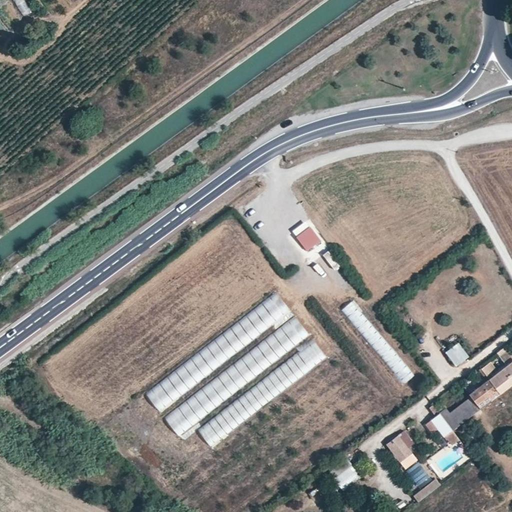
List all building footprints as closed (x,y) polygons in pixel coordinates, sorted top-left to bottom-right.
[(12,0),(23,17),(33,11),(25,0),(12,0)] [(321,240),(310,226),(304,231),(297,237),(307,251),(321,240)] [(329,250),(324,254),(336,270),(341,266),(329,250)] [(324,257),(318,262),(328,275),(334,270),(324,257)] [(279,294),(145,390),(158,409),(293,313),(279,294)] [(353,300),(342,310),(404,384),(416,375),(353,300)] [(237,395),(314,341),(298,318),(163,413),(178,435),(236,394),(237,395)] [(317,342),(196,426),(209,444),(329,360),(317,342)] [(459,342),(447,352),(458,367),(471,357),(459,342)] [(511,354),(506,347),(498,353),(508,365),(511,361),(511,354)] [(488,380),(500,396),(511,386),(511,361),(508,365),(502,369),(488,380)] [(482,367),(487,375),(496,370),(492,362),(482,367)] [(472,398),(481,409),(500,396),(488,380),(469,394),(472,398)] [(440,413),(454,431),(481,409),(472,398),(451,414),(447,409),(440,413)] [(405,432),(400,436),(409,448),(414,444),(405,432)] [(393,441),(387,446),(407,470),(419,461),(409,448),(400,436),(393,441)] [(347,459),(330,474),(344,491),(361,477),(347,459)] [(434,480),(419,461),(407,470),(422,490),(434,480)] [(432,511),(441,504),(436,498),(427,505),(432,511)]
